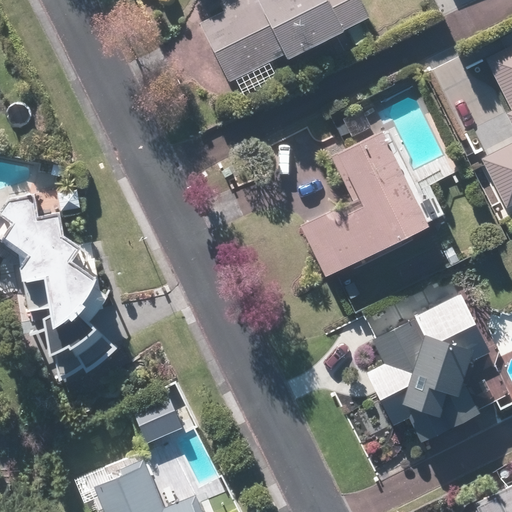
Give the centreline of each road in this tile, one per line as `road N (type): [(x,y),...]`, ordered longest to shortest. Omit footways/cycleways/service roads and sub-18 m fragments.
road 1 (residential): [(66,0),(324,511)]
road 2 (unknown): [(155,176),(507,0)]
road 3 (unknown): [(353,511),(511,433)]
